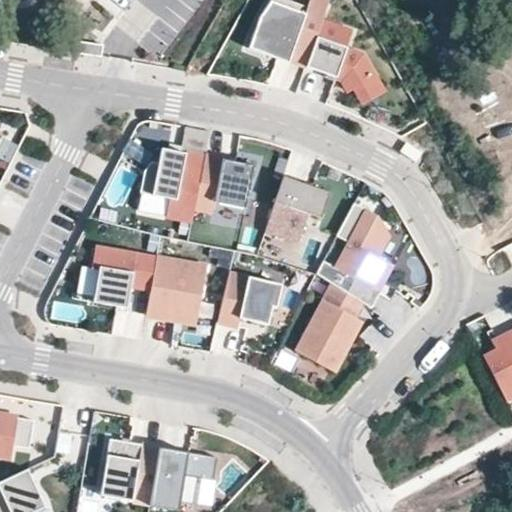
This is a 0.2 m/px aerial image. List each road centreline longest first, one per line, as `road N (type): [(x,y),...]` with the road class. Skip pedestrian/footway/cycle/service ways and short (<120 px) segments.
road 1 (residential): [(316,447),(454,298),(455,270),(430,220),(403,178),(280,122),(98,94)]
road 2 (residential): [(316,447),(264,412),(211,393),(0,354)]
road 3 (residential): [(98,94),(0,287)]
